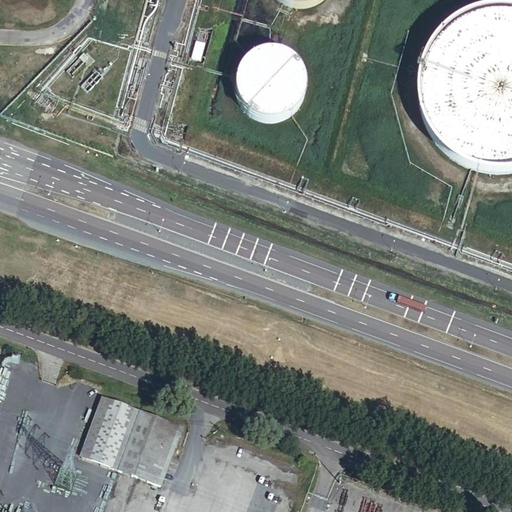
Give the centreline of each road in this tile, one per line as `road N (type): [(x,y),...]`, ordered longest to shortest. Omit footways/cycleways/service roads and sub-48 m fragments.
road 1 (unclassified): [(0,330),(502,511)]
road 2 (secondary): [(169,253),(511,381)]
road 3 (secondary): [(511,351),(189,233)]
road 4 (unclassified): [(189,233),(0,146)]
road 5 (secondary): [(189,233),(0,164)]
road 6 (secondary): [(0,190),(169,253)]
road 7 (unclassified): [(0,202),(169,253)]
